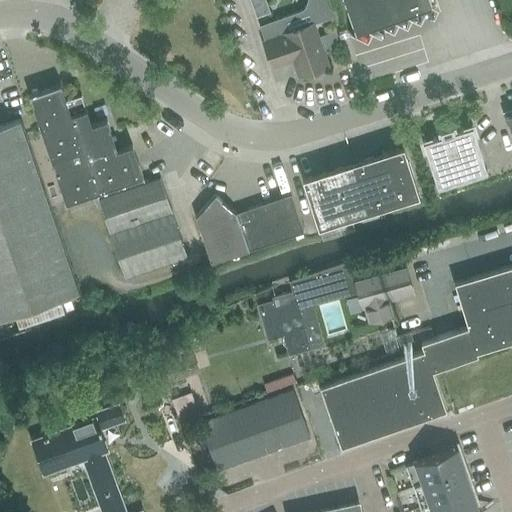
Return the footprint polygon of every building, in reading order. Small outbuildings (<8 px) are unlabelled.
[(266,0),(251,0),(257,15),(270,11),(266,0)] [(344,0),(355,29),(430,2),(429,0),(344,0)] [(285,34),(264,41),(272,66),(293,58),(299,75),(328,65),(323,51),(342,44),(337,29),(317,36),(312,23),(284,33),(285,34)] [(96,192),(143,177),(132,144),(117,149),(107,119),(91,124),(81,94),(66,99),(60,83),(29,94),(66,202),(96,192)] [(0,125),(0,315),(78,290),(20,119),(0,125)] [(437,186),(462,178),(487,170),(472,125),(459,129),(457,123),(446,127),(434,130),(436,136),(423,140),(437,186)] [(353,163),(368,208),(416,193),(404,153),(401,149),(396,149),(353,163)] [(319,224),(368,208),(353,163),(310,177),(307,179),(306,184),(319,224)] [(143,177),(96,192),(125,276),(187,255),(160,176),(145,182),(143,177)] [(303,231),(290,193),(236,212),(215,194),(195,216),(211,263),(303,231)] [(273,300),(258,304),(268,338),(283,334),(289,354),(324,344),(314,306),(318,303),(357,291),(358,294),(356,294),(357,297),(359,297),(362,308),(365,307),(369,322),(394,315),(390,300),(413,294),(412,290),(409,291),(402,267),(406,266),(405,263),(353,277),(349,261),(290,281),(293,291),(272,297),(273,300)] [(511,265),(456,283),(469,325),(421,341),(423,349),(319,385),(341,445),(446,408),(433,369),(477,354),(477,351),(511,340),(511,265)] [(399,343),(412,339),(410,331),(397,335),(399,343)] [(131,349),(127,361),(136,365),(141,353),(131,349)] [(166,382),(199,371),(192,351),(159,363),(166,382)] [(160,371),(148,376),(155,397),(167,392),(160,371)] [(264,382),(267,390),(295,379),(293,372),(264,382)] [(216,469),(219,468),(309,435),(291,387),(199,421),(216,469)] [(191,391),(172,398),(181,423),(200,416),(191,391)] [(138,511),(125,511),(102,451),(106,449),(99,430),(124,421),(118,404),(91,414),(92,418),(31,441),(43,473),(82,458),(102,511),(141,511),(138,511)] [(413,486),(462,469),(455,447),(405,464),(413,486)] [(413,486),(420,506),(469,489),(462,469),(413,486)] [(420,506),(421,511),(469,511),(476,510),(469,489),(420,506)] [(359,511),(358,502),(312,511),(359,511)]
